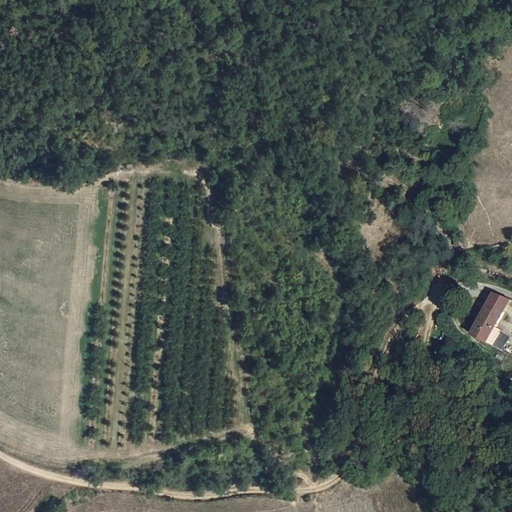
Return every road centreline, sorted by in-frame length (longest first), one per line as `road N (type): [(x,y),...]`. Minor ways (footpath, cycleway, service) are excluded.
road 1 (track): [(442,292),(411,308),(388,344),(355,465),(316,489),(194,499),(83,486),(0,456)]
road 2 (track): [(223,235),(223,286),(257,457),(316,489)]
road 3 (track): [(0,429),(21,441),(127,456),(250,425)]
road 4 (track): [(442,292),(426,343),(432,511)]
